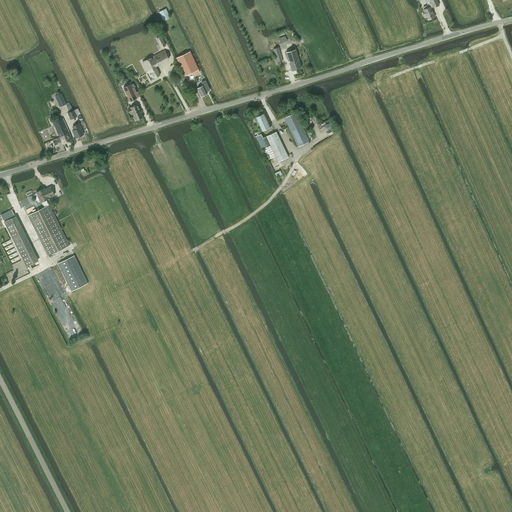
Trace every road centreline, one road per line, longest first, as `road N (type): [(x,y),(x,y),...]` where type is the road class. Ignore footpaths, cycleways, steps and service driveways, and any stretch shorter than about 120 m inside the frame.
road 1 (unclassified): [(0,175),(511,19)]
road 2 (unclassified): [(67,511),(0,378)]
road 3 (track): [(295,156),(263,206),(192,250)]
